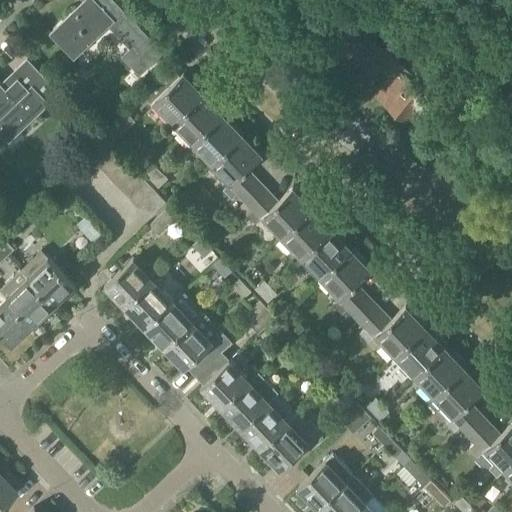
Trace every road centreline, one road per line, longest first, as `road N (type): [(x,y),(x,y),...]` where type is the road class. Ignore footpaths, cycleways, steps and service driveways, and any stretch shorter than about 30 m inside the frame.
road 1 (tertiary): [(511,247),(199,0)]
road 2 (residential): [(207,451),(91,332),(0,409)]
road 3 (residential): [(89,511),(0,416)]
